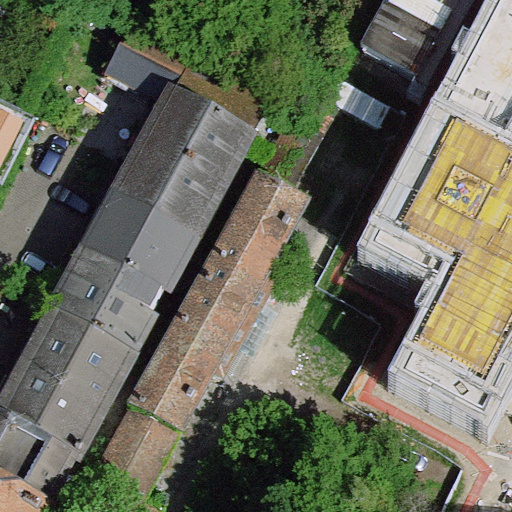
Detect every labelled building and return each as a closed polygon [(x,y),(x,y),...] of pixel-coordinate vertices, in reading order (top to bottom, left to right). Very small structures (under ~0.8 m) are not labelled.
[(393,386),(485,433),(511,381),(511,0),(507,0),(374,257),(442,293),(393,386)] [(173,104),(249,146),(275,97),(136,25),(113,72),(173,104)] [(310,98),(261,184),(289,198),(335,113),(310,98)] [(119,204),(195,245),(249,146),(173,104),(119,204)] [(23,129),(0,118),(0,174),(23,129)] [(289,198),(261,184),(137,414),(180,435),(307,207),(289,198)] [(88,260),(164,301),(195,245),(119,204),(88,260)] [(59,315),(133,355),(164,301),(88,260),(59,315)] [(28,372),(102,411),(133,355),(59,315),(28,372)] [(0,422),(0,426),(73,466),(102,411),(28,372),(0,422)] [(138,511),(145,500),(180,435),(137,414),(94,492),(97,494),(88,511),(138,511)] [(0,497),(26,511),(47,511),(73,466),(0,426),(0,497)] [(0,511),(26,511),(0,497),(0,511)]
